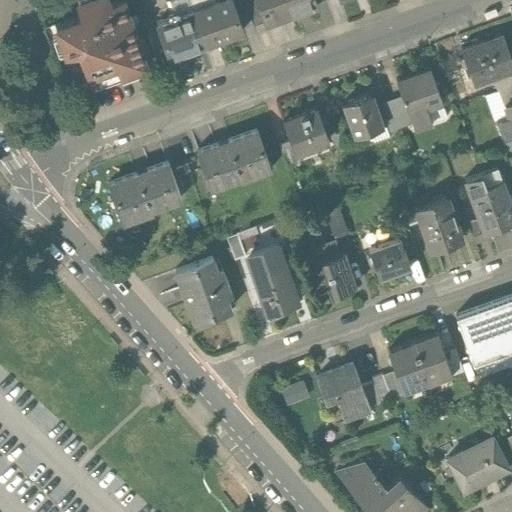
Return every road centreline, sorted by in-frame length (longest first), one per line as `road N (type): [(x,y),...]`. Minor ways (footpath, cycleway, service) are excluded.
road 1 (residential): [(76,149),(496,0)]
road 2 (residential): [(192,383),(511,265)]
road 3 (tertiary): [(27,194),(192,383)]
road 4 (tertiary): [(192,383),(310,511)]
road 5 (residential): [(76,149),(29,49),(33,0)]
